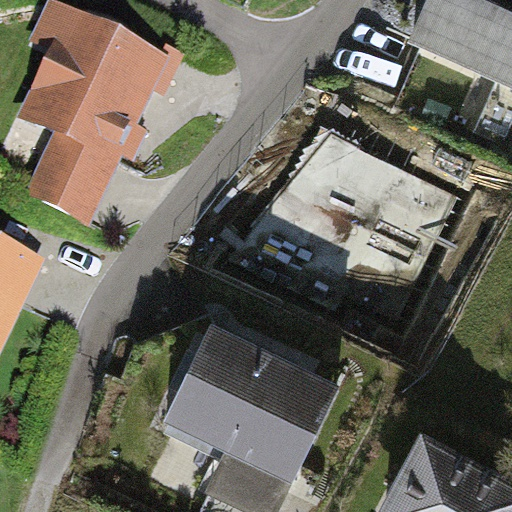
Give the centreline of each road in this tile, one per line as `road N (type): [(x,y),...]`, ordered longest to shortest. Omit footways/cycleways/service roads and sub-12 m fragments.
road 1 (residential): [(299,75),(144,257),(94,340),(37,471),(33,511)]
road 2 (residential): [(186,0),(299,75)]
